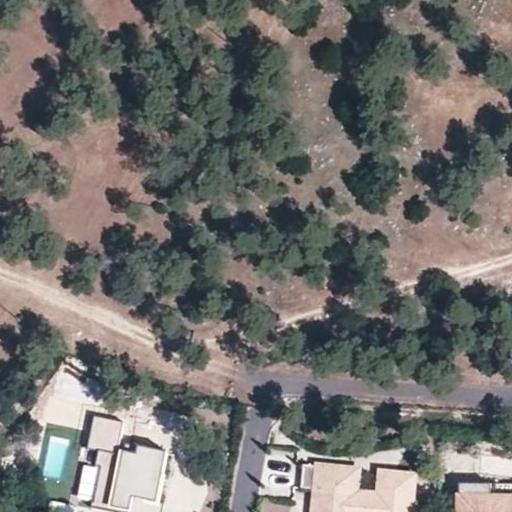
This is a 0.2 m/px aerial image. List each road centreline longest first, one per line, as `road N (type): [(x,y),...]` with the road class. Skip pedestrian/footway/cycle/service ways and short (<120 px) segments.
road 1 (track): [(511,258),(196,347),(166,346)]
road 2 (track): [(0,277),(265,384)]
road 3 (residential): [(244,511),(265,384)]
